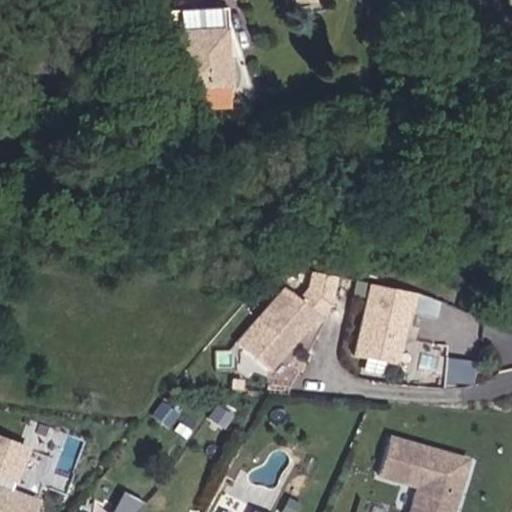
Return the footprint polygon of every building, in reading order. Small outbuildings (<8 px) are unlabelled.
[(173,34),(181,92),(227,89),(233,67),(222,51),(219,29),(173,34)] [(404,289),(358,280),(343,353),(389,362),(404,289)] [(316,313),(275,282),(229,342),(265,369),(299,325),(304,329),(316,313)] [(446,511),(463,453),(380,430),(367,476),(406,487),(398,511),(446,511)] [(26,445),(0,435),(0,511),(27,511),(34,493),(11,485),(26,445)] [(121,488),(107,511),(132,511),(140,499),(121,488)]
